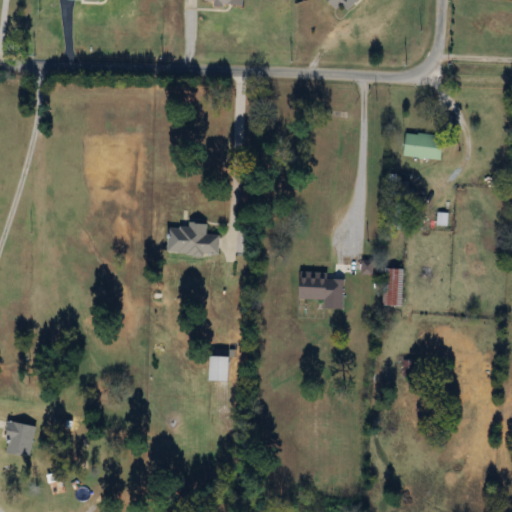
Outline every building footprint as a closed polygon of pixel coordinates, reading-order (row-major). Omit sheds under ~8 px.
[(328,0),(340,11),(345,6),(350,11),(361,0),(328,0)] [(447,136),(406,133),(404,157),(445,160),(447,136)] [(222,255),(222,236),(209,236),(209,226),(170,226),(170,255),(222,255)] [(386,308),(406,308),(406,270),(386,270),(386,308)] [(214,381),(233,381),(233,357),(214,357),(214,381)] [(399,377),(412,377),(412,365),(399,365),(399,377)]
